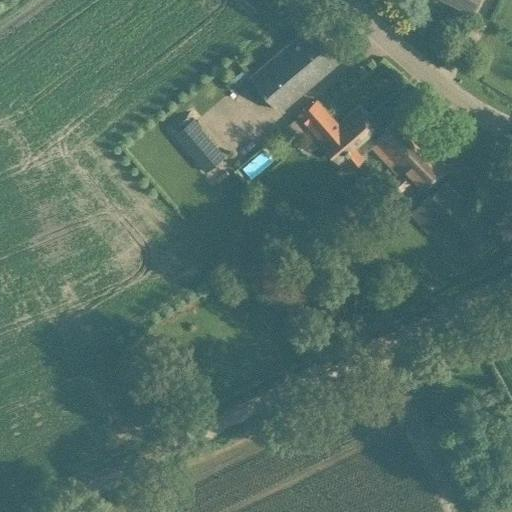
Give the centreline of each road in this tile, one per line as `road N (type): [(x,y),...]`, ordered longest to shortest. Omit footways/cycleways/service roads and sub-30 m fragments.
road 1 (track): [(44,511),(511,286)]
road 2 (tertiary): [(511,131),(443,88),(340,0)]
